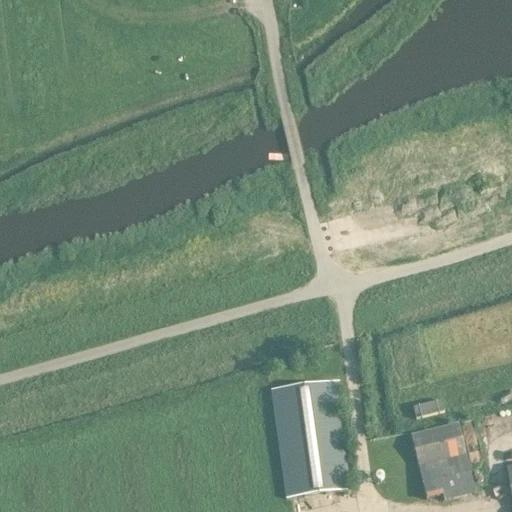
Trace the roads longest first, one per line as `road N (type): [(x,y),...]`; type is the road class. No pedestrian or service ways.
road 1 (unclassified): [(0,376),(329,285)]
road 2 (track): [(329,285),(263,0)]
road 3 (track): [(365,511),(340,282)]
road 4 (unclassified): [(511,235),(329,285)]
road 5 (track): [(263,5),(173,20),(103,14),(84,0)]
